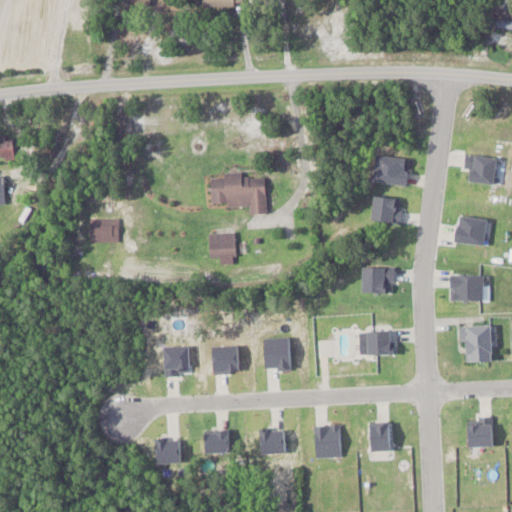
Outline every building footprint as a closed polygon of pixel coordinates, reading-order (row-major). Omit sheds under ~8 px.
[(511,20),(498,19),(497,28),(511,29),(511,20)] [(0,159),(14,158),(12,138),(0,139),(0,159)] [(214,205),(253,205),(253,214),(268,214),(268,176),(213,176),(214,205)] [(211,233),(211,259),(223,259),(223,263),(236,263),(236,233),(211,233)] [(464,326),(464,361),(495,361),(495,326),(464,326)]
